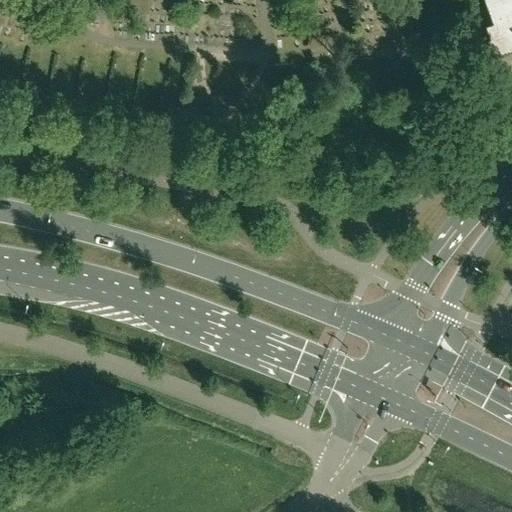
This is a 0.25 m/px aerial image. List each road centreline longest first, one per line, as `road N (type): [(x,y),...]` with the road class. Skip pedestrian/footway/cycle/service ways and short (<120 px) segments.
road 1 (primary): [(386,337),(222,273),(0,211)]
road 2 (primary): [(0,270),(140,303),(360,390)]
road 3 (residential): [(0,333),(168,385),(336,451)]
road 4 (tertiary): [(511,179),(457,227),(386,337)]
road 5 (tertiary): [(418,350),(511,205)]
road 6 (primary): [(391,404),(511,461)]
